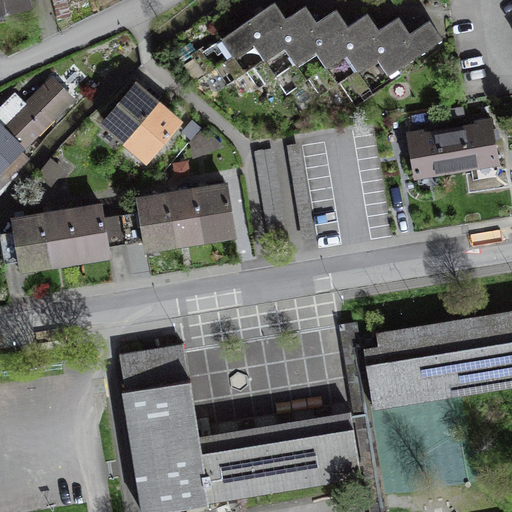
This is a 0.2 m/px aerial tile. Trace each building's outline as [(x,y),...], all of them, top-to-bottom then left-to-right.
[(26,0),(0,0),(0,12),(27,4),(26,0)] [(221,35),(235,52),(278,18),(265,0),(221,35)] [(255,37),(269,54),(312,19),(299,2),(255,37)] [(285,43),(298,60),(342,26),(328,9),(285,43)] [(316,48),(330,65),(373,30),(360,13),(316,48)] [(347,53),(360,70),(404,35),(390,18),(347,53)] [(382,53),(395,70),(439,36),(425,19),(382,53)] [(14,133),(28,121),(31,124),(71,88),(55,71),(21,102),(12,90),(0,100),(0,159),(8,167),(27,145),(14,133)] [(130,131),(156,102),(133,82),(107,111),(130,131)] [(155,152),(181,123),(157,103),(131,131),(155,152)] [(500,162),(493,120),(445,128),(452,170),(500,162)] [(411,157),(414,176),(452,170),(445,128),(407,134),(411,157)] [(228,178),(202,182),(210,237),(236,233),(228,178)] [(202,182),(171,186),(180,242),(210,237),(202,182)] [(138,209),(119,212),(124,242),(144,239),(145,247),(180,242),(171,186),(136,192),(138,209)] [(102,198),(77,202),(86,259),(111,254),(110,244),(124,242),(119,212),(105,214),(102,198)] [(86,259),(77,202),(45,207),(54,264),(86,259)] [(14,229),(0,231),(0,232),(4,256),(17,254),(19,269),(54,264),(45,207),(11,212),(14,229)] [(373,406),(511,383),(511,307),(378,330),(380,342),(363,345),(373,406)] [(184,339),(118,350),(144,509),(360,475),(349,410),(199,434),(184,339)]
